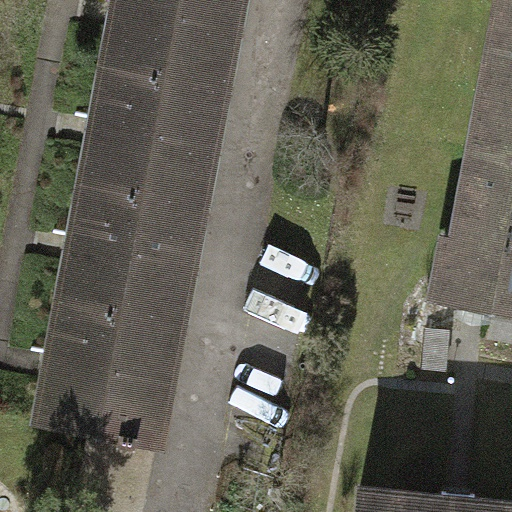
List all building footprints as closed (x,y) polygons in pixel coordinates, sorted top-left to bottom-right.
[(227,0),(116,0),(105,61),(212,81),(227,0)] [(82,179),(190,199),(212,81),(105,61),(82,179)] [(511,71),(483,245),(458,241),(448,301),(511,312),(511,71)] [(60,296),(168,316),(190,199),(82,179),(60,296)] [(168,316),(60,296),(38,412),(88,421),(121,428),(119,438),(133,441),(135,431),(146,433),(168,316)] [(121,428),(88,421),(70,511),(130,511),(146,433),(135,431),(133,441),(119,438),(121,428)] [(511,511),(511,500),(356,487),(353,511),(511,511)]
